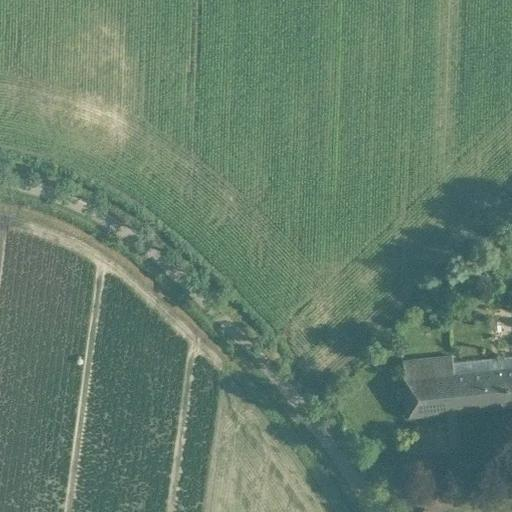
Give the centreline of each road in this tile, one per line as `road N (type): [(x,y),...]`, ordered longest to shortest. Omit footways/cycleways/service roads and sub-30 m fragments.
road 1 (unclassified): [(360,490),(263,363),(179,277),(115,225),(0,180)]
road 2 (unclassified): [(360,490),(382,467),(511,459)]
